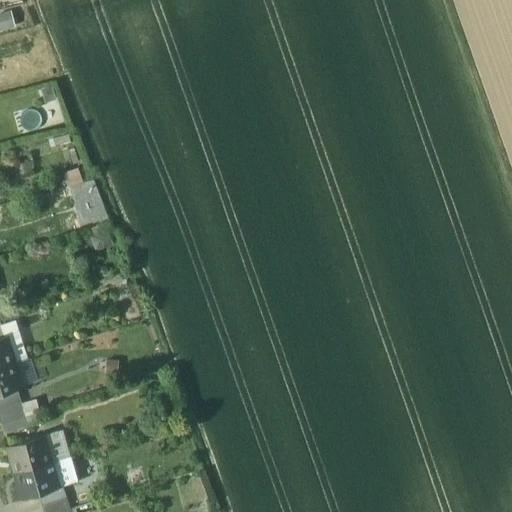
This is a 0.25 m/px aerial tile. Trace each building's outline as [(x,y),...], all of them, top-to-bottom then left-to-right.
[(15,319),(0,324),(4,338),(3,338),(10,362),(27,357),(15,319)] [(0,337),(0,365),(10,362),(3,338),(3,337),(0,337)] [(10,362),(0,365),(0,393),(15,389),(19,387),(10,362)] [(15,389),(0,393),(0,407),(19,401),(15,389)] [(19,401),(0,407),(0,420),(0,421),(23,414),(19,401)] [(23,414),(0,421),(4,432),(27,426),(23,414)] [(40,436),(8,445),(15,471),(48,461),(40,436)] [(48,461),(15,471),(23,497),(39,492),(56,487),(48,461)] [(56,487),(39,492),(42,503),(63,497),(60,486),(56,487)] [(63,497),(42,503),(44,511),(57,511),(68,509),(65,497),(63,497)]
